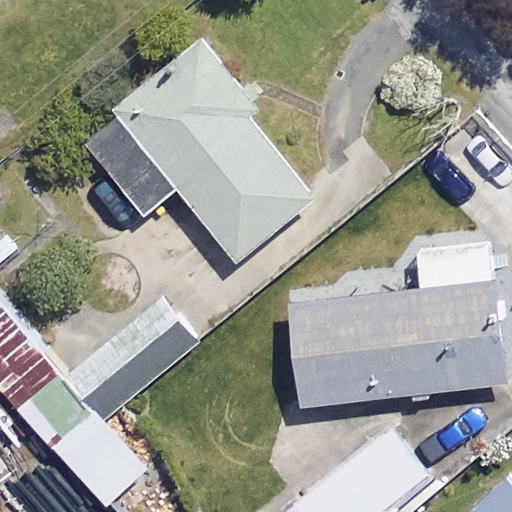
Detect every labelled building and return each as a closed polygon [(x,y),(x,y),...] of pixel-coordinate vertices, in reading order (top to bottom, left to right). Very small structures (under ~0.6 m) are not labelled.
[(262,107),(204,38),(83,139),(148,217),(184,187),(244,259),(319,197),(251,116),(262,107)] [(511,383),(496,244),(423,252),(427,290),(298,304),(309,405),(511,383)] [(54,355),(0,298),(0,396),(5,402),(54,355)] [(202,344),(168,299),(74,369),(108,414),(133,396),(202,344)] [(58,447),(97,410),(62,374),(23,412),(58,447)] [(97,410),(58,447),(113,503),(151,465),(97,410)] [(396,511),(437,484),(401,433),(288,511),(396,511)] [(511,511),(511,476),(473,511),(511,511)]
